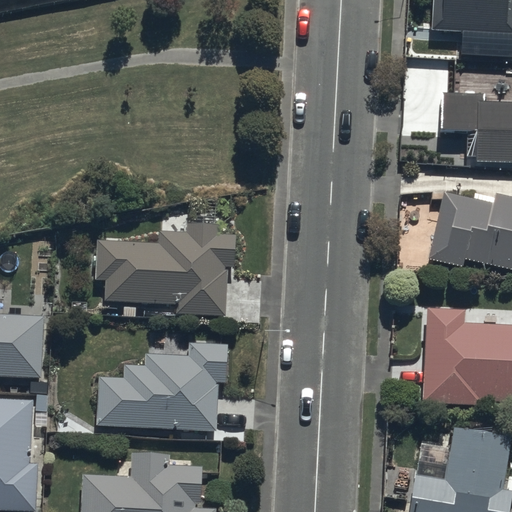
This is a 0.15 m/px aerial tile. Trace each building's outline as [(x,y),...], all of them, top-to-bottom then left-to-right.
[(511,0),(434,0),(432,30),(511,35),(511,0)] [(481,96),(441,95),(440,133),(476,134),(476,165),(511,165),(511,107),(481,107),(481,96)] [(430,261),(511,274),(511,207),(442,195),(430,261)] [(94,309),(227,319),(232,249),(99,240),(94,309)] [(422,407),(511,410),(511,310),(426,308),(422,407)] [(0,378),(40,380),(41,312),(0,311),(0,378)] [(99,426),(219,433),(224,433),(225,346),(188,345),(102,375),(99,426)] [(0,511),(29,511),(35,403),(0,401),(0,511)] [(407,511),(508,511),(511,498),(511,440),(457,431),(449,472),(416,466),(407,511)] [(82,511),(219,511),(220,510),(204,509),(207,458),(132,453),(130,479),(85,476),(82,511)]
